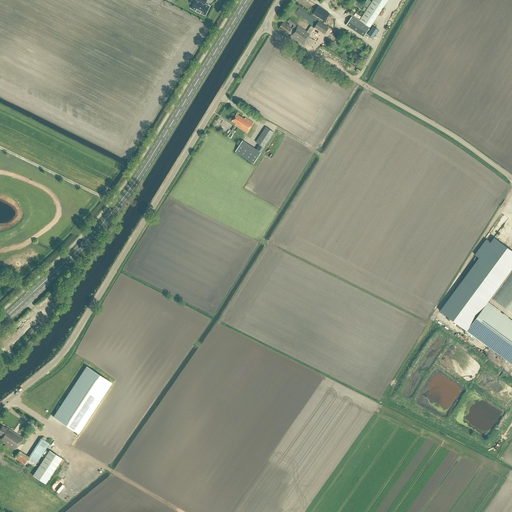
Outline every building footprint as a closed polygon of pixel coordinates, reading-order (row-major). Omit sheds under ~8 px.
[(195,6),(193,9),(206,16),(211,7),(206,5),(200,2),(201,0),(200,0),(194,0),(195,0),(197,1),(195,6)] [(331,12),(325,8),(323,7),(322,7),(318,13),(326,19),(328,16),(331,12)] [(352,16),(346,25),(364,37),(370,28),(352,16)] [(311,26),(307,32),(298,26),(297,27),(295,26),(297,24),(290,19),(288,22),(294,26),(292,29),(283,23),(279,29),(288,35),(289,33),(292,35),(289,38),(304,48),(307,44),(310,46),(314,40),(311,38),(309,36),(310,34),(314,28),(311,26)] [(315,27),(325,34),(329,28),(319,21),(315,27)] [(373,27),(368,35),(373,39),(379,31),(373,27)] [(237,114),(232,121),(236,124),(235,125),(247,133),(254,123),(245,118),(245,119),(237,114)] [(266,127),(256,142),(264,148),(274,132),(266,127)] [(261,153),(242,141),(235,151),(254,163),(261,153)] [(440,311),(467,331),(487,302),(491,298),(493,299),(511,273),(511,251),(495,239),(494,238),(491,243),(487,239),(475,255),(480,258),(440,311)] [(511,273),(493,299),(511,313),(511,273)] [(511,320),(487,302),(467,331),(511,364),(511,320)] [(86,366),(53,417),(78,433),(111,383),(86,366)] [(1,440),(5,443),(6,443),(3,446),(7,449),(9,445),(10,445),(13,448),(15,449),(23,438),(8,428),(8,429),(2,426),(0,428),(0,434),(3,437),(1,440)] [(27,462),(34,467),(49,444),(41,438),(29,456),(20,451),(15,459),(25,465),(27,462)] [(49,450),(32,475),(45,484),(62,458),(49,450)]
